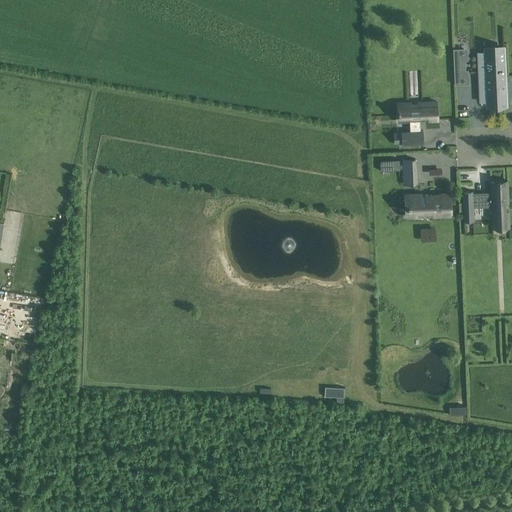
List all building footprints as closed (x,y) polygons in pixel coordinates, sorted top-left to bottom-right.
[(489,99),(489,105),(506,104),(503,48),(486,49),(487,70),(479,71),(481,99),(489,99)] [(454,49),(453,49),(454,84),(455,84),(467,83),(468,83),(468,71),(464,71),(464,49),(463,49),(454,49)] [(411,137),(403,137),(403,145),(424,144),(424,131),(422,131),(421,120),(430,119),(430,120),(438,120),(437,102),(419,102),(419,103),(412,104),(412,103),(399,103),(400,114),(408,114),(408,120),(410,120),(411,137)] [(415,159),(404,159),(404,170),(415,170),(415,159)] [(490,182),(491,194),(475,194),(475,197),(473,197),(472,192),(463,192),(463,202),(459,202),(460,210),(463,210),(464,220),(474,219),(473,205),(495,204),(496,227),(510,226),(509,210),(505,210),(505,203),(504,181),(490,182)] [(423,195),(409,195),(409,196),(409,204),(408,204),(408,207),(409,207),(410,216),(422,216),(422,212),(431,212),(432,215),(440,215),(440,214),(451,214),(450,209),(451,209),(450,193),(440,194),(440,196),(432,197),(431,194),(423,195)] [(324,385),(324,396),(345,397),(345,386),(324,385)] [(458,404),(450,405),(450,414),(458,414),(458,404)]
